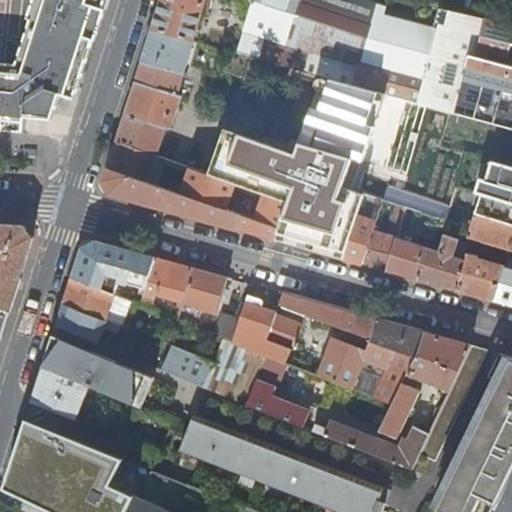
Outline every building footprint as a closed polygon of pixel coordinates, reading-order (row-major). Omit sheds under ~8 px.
[(91,48),(104,7),(87,4),(64,0),(38,0),(26,41),(91,48)] [(195,39),(205,0),(161,0),(153,27),(195,39)] [(300,6),(301,0),(251,0),(253,5),(248,23),(247,23),(241,43),(240,46),(253,50),(252,55),(259,57),(266,34),(277,37),(275,43),(286,46),(300,6)] [(360,67),(286,46),(275,43),(277,37),(266,34),(259,57),(347,82),(455,112),(468,55),(468,53),(450,47),(452,36),(383,17),(385,7),(363,0),(301,0),(300,6),(371,29),(360,67)] [(371,29),(300,6),(286,46),(360,67),(371,29)] [(511,23),(485,17),(476,57),(468,55),(455,112),(511,128),(511,23)] [(186,71),(195,39),(153,27),(148,41),(139,70),(130,96),(121,126),(116,141),(157,155),(168,159),(198,169),(211,174),(215,160),(175,147),(175,149),(161,143),(166,127),(171,129),(180,104),(182,95),(179,94),(184,78),(195,82),(197,74),(186,71)] [(26,41),(18,65),(83,74),(86,63),(91,48),(26,41)] [(253,50),(240,46),(239,52),(252,55),(253,50)] [(75,98),(83,74),(18,65),(0,63),(0,90),(60,97),(61,93),(75,98)] [(233,149),(221,145),(215,160),(211,174),(290,201),(291,202),(309,148),(335,157),(316,211),(313,210),(302,246),(324,252),(342,257),(355,222),(366,194),(379,198),(385,200),(398,205),(407,208),(414,210),(426,214),(437,218),(448,222),(454,201),(461,177),(468,154),(443,146),(455,112),(347,82),(265,131),(251,139),(233,149)] [(0,117),(26,121),(27,117),(53,119),(60,97),(0,90),(0,117)] [(0,129),(25,132),(26,121),(0,117),(0,129)] [(234,122),(231,132),(251,139),(265,131),(261,122),(253,119),(234,122)] [(221,145),(233,149),(251,139),(231,132),(226,131),(221,145)] [(148,181),(152,170),(157,155),(116,141),(112,153),(107,166),(148,181)] [(309,148),(291,202),(313,210),(316,211),(335,157),(309,148)] [(157,155),(152,170),(163,174),(168,159),(157,155)] [(268,212),(265,222),(281,227),(290,201),(211,174),(198,169),(168,159),(163,174),(268,212)] [(511,166),(494,161),(487,180),(481,178),(476,193),(483,195),(476,213),(479,213),(511,223),(511,166)] [(148,181),(107,166),(103,179),(110,193),(168,209),(238,228),(242,214),(160,185),(150,181),(148,181)] [(152,170),(148,181),(150,181),(152,177),(162,181),(160,185),(242,214),(265,222),(268,212),(163,174),(152,170)] [(313,210),(291,202),(290,201),(281,227),(278,235),(281,236),(280,240),(294,244),(302,246),(313,210)] [(391,225),(401,228),(402,224),(407,208),(398,205),(391,225)] [(409,226),(414,210),(407,208),(402,224),(409,226)] [(365,226),(355,222),(342,257),(352,260),(362,262),(380,214),(373,211),(370,213),(365,226)] [(469,237),(509,250),(511,240),(511,223),(479,213),(476,213),(471,230),(469,237)] [(281,227),(265,222),(242,214),(238,228),(257,234),(276,239),(278,235),(281,227)] [(384,216),(380,214),(362,262),(376,266),(387,269),(398,236),(401,228),(391,225),(389,233),(379,230),(384,216)] [(423,239),(429,241),(437,218),(426,214),(418,233),(425,235),(423,239)] [(0,271),(22,278),(34,239),(25,226),(0,224),(0,271)] [(442,251),(427,246),(416,277),(444,285),(459,289),(468,259),(456,255),(460,239),(447,234),(442,251)] [(427,246),(398,236),(387,269),(402,274),(416,277),(427,246)] [(511,261),(511,240),(509,250),(508,254),(506,260),(504,267),(494,299),(511,303),(511,268),(510,268),(511,261)] [(140,294),(144,295),(156,258),(121,248),(96,241),(83,249),(73,279),(116,296),(119,287),(121,282),(141,288),(140,294)] [(479,257),(468,253),(468,259),(459,289),(478,294),(494,299),(504,267),(481,261),(479,257)] [(157,296),(183,302),(194,268),(176,263),(156,258),(144,295),(144,296),(156,299),(157,296)] [(217,314),(229,278),(222,276),(194,268),(183,302),(217,314)] [(0,307),(11,311),(16,296),(22,278),(0,271),(0,307)] [(126,329),(136,304),(116,296),(73,279),(69,291),(65,304),(126,329)] [(119,287),(140,294),(141,288),(121,282),(119,287)] [(140,294),(119,287),(116,296),(136,304),(141,306),(144,296),(144,295),(140,294)] [(421,378),(451,392),(472,346),(440,336),(381,320),(324,305),(284,293),(280,306),(371,339),(417,357),(407,378),(418,383),(421,378)] [(264,300),(250,296),(242,320),(235,342),(267,355),(287,362),(321,375),(353,388),(395,404),(404,383),(407,378),(417,357),(371,339),(367,351),(335,338),(303,326),(277,316),(278,312),(264,307),(265,304),(264,300)] [(99,343),(101,339),(105,329),(118,334),(121,328),(130,332),(131,330),(126,329),(65,304),(61,314),(58,326),(99,343)] [(0,338),(2,339),(6,325),(11,311),(0,307),(0,338)] [(224,314),(216,335),(223,338),(235,342),(242,320),(224,314)] [(51,347),(44,367),(104,392),(137,407),(149,377),(54,337),(51,347)] [(223,338),(213,363),(214,363),(256,380),(267,355),(235,342),(223,338)] [(114,345),(101,339),(99,343),(112,349),(114,345)] [(114,345),(112,349),(122,353),(123,349),(114,345)] [(489,350),(472,346),(451,392),(430,435),(421,455),(436,463),(489,350)] [(475,511),(482,498),(496,505),(511,470),(511,356),(501,354),(495,366),(491,374),(503,379),(499,386),(440,510),(445,511),(475,511)] [(193,355),(183,379),(204,388),(214,363),(213,363),(193,355)] [(246,406),(256,380),(214,363),(204,388),(246,406)] [(101,401),(104,392),(44,367),(39,384),(32,404),(91,427),(101,401)] [(155,379),(149,377),(137,407),(143,409),(155,379)] [(421,390),(404,383),(395,404),(382,431),(396,437),(398,437),(399,436),(421,390)] [(440,510),(499,386),(493,383),(434,506),(440,510)] [(139,416),(143,409),(137,407),(104,392),(101,401),(139,416)] [(254,392),(248,407),(304,428),(310,413),(254,392)] [(196,416),(182,451),(340,511),(381,511),(385,503),(379,501),(384,488),(196,416)] [(51,511),(126,511),(132,500),(114,492),(109,490),(120,466),(105,452),(27,420),(5,490),(51,511)] [(331,421),(325,436),(414,470),(421,455),(430,435),(416,428),(410,440),(406,438),(403,439),(400,447),(331,421)] [(511,511),(511,470),(496,505),(491,511),(511,511)] [(390,490),(384,488),(379,501),(385,503),(390,490)] [(159,511),(137,502),(132,500),(126,511),(159,511)]
